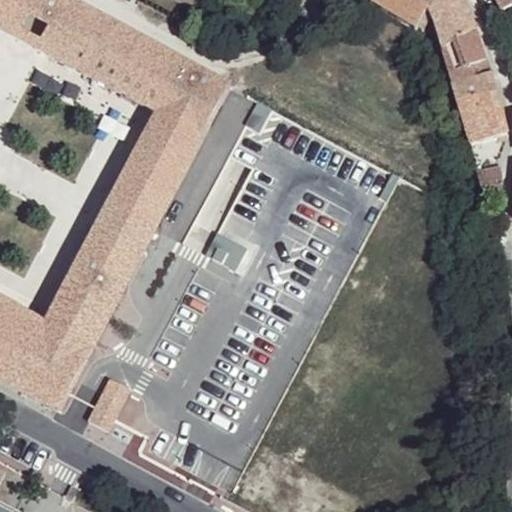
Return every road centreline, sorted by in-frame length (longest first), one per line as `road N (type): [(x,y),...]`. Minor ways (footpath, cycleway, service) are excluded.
road 1 (residential): [(203,511),(0,401)]
road 2 (residential): [(511,112),(468,0)]
